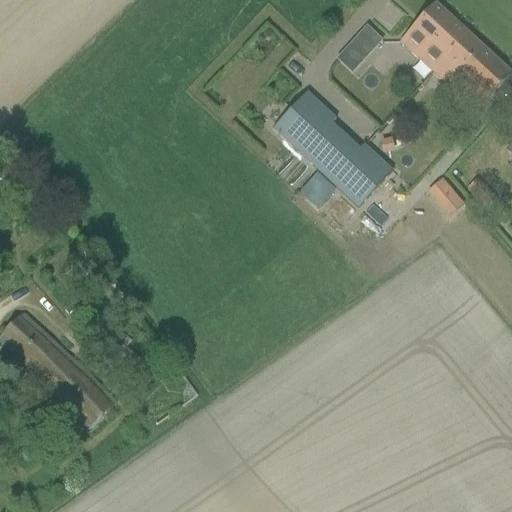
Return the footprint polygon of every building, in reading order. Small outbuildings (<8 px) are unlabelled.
[(510,77),(434,6),(399,45),(419,63),(427,54),(439,65),(431,74),(442,85),(451,74),(473,95),(464,105),(475,115),(495,93),(497,91),(510,77)] [(349,47),(336,61),(351,75),(364,61),(349,47)] [(391,174),(362,147),(358,152),(343,139),(342,140),(329,128),(335,122),(305,95),(271,132),(357,211),(391,174)] [(314,209),(329,191),(311,175),(295,193),(314,209)] [(475,181),(467,190),(486,210),(495,201),(475,181)] [(441,182),(427,194),(448,219),(462,207),(441,182)] [(102,292),(111,303),(117,297),(108,287),(102,292)] [(0,339),(0,346),(88,433),(114,406),(91,381),(72,362),(22,317),(0,339)] [(96,348),(113,365),(119,359),(130,370),(138,362),(111,334),(96,348)]
